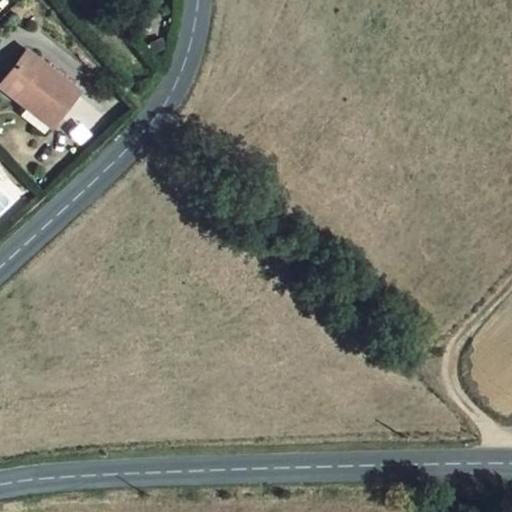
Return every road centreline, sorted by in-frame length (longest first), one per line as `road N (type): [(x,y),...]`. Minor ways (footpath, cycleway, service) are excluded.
road 1 (secondary): [(0,485),(262,466),(511,462)]
road 2 (secondary): [(198,0),(171,93),(131,147),(0,264)]
